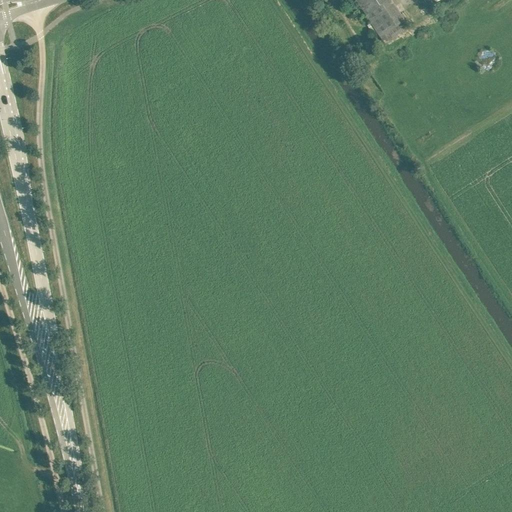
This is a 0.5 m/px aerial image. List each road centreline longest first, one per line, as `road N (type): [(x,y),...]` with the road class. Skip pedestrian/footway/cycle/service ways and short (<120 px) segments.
road 1 (unclassified): [(36,0),(44,191),(102,511)]
road 2 (primary): [(60,403),(0,87)]
road 3 (unclassified): [(63,511),(0,278)]
road 4 (primary): [(0,215),(60,403)]
